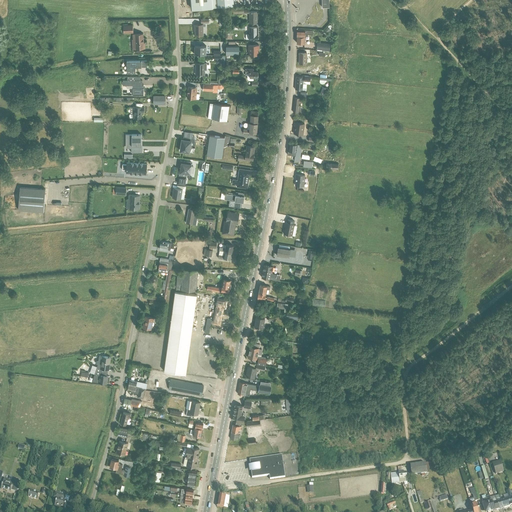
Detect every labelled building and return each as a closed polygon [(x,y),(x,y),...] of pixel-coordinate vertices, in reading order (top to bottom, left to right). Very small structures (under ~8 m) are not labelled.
[(191,0),(192,9),(233,6),(232,0),(191,0)] [(250,23),(258,23),(257,11),(250,11),(249,10),(244,10),(244,7),(234,7),(234,13),(249,13),(250,23)] [(194,24),(194,30),(195,30),(195,36),(203,36),(203,24),(194,24)] [(250,27),(250,34),(246,34),(246,39),(258,39),(258,27),(250,27)] [(297,36),(297,43),(305,43),(305,33),(312,34),(313,31),(305,30),(305,31),(297,31),(297,36)] [(133,34),(133,39),(132,40),(132,49),(145,48),(145,43),(144,43),(143,33),(133,34)] [(249,51),(249,55),(258,55),(258,49),(259,49),(259,44),(248,44),(248,51),(249,51)] [(207,45),(195,45),(195,54),(206,55),(207,45)] [(228,46),(226,46),(226,54),(239,54),(239,46),(235,46),(228,46)] [(134,61),(129,61),(129,74),(135,74),(135,73),(135,70),(135,67),(142,67),(147,67),(147,64),(147,61),(134,61)] [(204,75),(205,70),(207,70),(207,63),(196,63),(195,67),(196,67),(196,75),(204,75)] [(254,80),(254,77),(258,77),(258,71),(254,71),(254,69),(246,68),(246,72),(247,72),(247,78),(248,79),(248,80),(249,80),(254,80)] [(327,77),(327,74),(321,73),(321,81),(330,81),(331,78),(327,77)] [(303,90),(303,81),(310,81),(311,76),(305,76),(305,77),(296,77),(295,89),(303,90)] [(123,80),(123,83),(123,85),(127,85),(128,85),(133,85),(133,86),(133,87),(133,88),(133,91),(133,92),(133,95),(139,95),(144,95),(144,91),(144,88),(142,88),(142,86),(142,85),(143,85),(143,83),(143,80),(141,80),(139,80),(135,80),(132,80),(130,80),(129,80),(128,80),(127,80),(123,80)] [(189,99),(190,99),(190,98),(196,99),(199,99),(199,95),(198,94),(197,93),(195,93),(196,87),(188,87),(187,98),(189,98),(189,99)] [(295,98),(293,112),(299,113),(300,110),(301,109),(301,106),(301,103),(302,103),(303,99),(295,98)] [(227,121),(229,106),(214,104),(212,119),(227,121)] [(130,114),(129,115),(129,117),(130,118),(131,118),(133,118),(142,119),(142,112),(144,112),(144,107),(142,107),(133,107),(133,114),(131,114),(130,114)] [(257,133),(259,112),(251,111),(250,129),(244,129),(243,133),(250,134),(250,132),(257,133)] [(304,124),(294,122),(293,134),(302,135),(304,124)] [(141,152),(141,134),(132,134),(132,135),(128,134),(128,135),(128,147),(132,147),(131,148),(131,152),(141,152)] [(181,143),(180,151),(183,151),(188,152),(189,152),(190,147),(195,148),(196,140),(194,140),(195,137),(185,135),(185,136),(184,140),(183,139),(182,143),(181,143)] [(225,137),(210,135),(207,155),(222,157),(223,147),(224,147),(227,146),(228,143),(229,143),(229,142),(230,142),(230,136),(225,136),(225,137)] [(288,150),(288,154),(293,155),(296,156),(295,161),(300,162),(302,145),(297,144),(289,143),(288,150)] [(255,147),(247,145),(246,152),(245,156),(239,155),(238,159),(245,160),(245,159),(253,160),(254,154),(255,147)] [(179,168),(178,173),(180,173),(178,184),(185,185),(186,174),(190,175),(192,163),(180,161),(179,166),(181,166),(181,168),(179,168)] [(123,164),(122,170),(126,170),(126,173),(130,173),(135,174),(135,173),(138,173),(138,174),(143,174),(146,174),(147,169),(147,164),(138,163),(127,162),(127,164),(123,164)] [(248,179),(249,175),(251,175),(252,173),(252,171),(240,169),(239,173),(238,180),(235,180),(233,180),(233,182),(232,184),(235,184),(238,185),(237,186),(247,188),(248,183),(248,179)] [(305,175),(296,174),(296,178),(296,185),(304,186),(305,175)] [(20,187),(18,210),(44,212),(45,189),(20,187)] [(174,188),(172,197),(181,199),(183,189),(174,188)] [(244,199),(244,196),(243,196),(243,194),(243,192),(239,192),(238,192),(238,194),(238,195),(231,194),(225,193),(225,196),(225,199),(230,200),(235,201),(234,205),(234,207),(241,208),(242,205),(242,202),(243,202),(244,199)] [(140,204),(139,204),(140,195),(129,195),(128,200),(130,200),(129,209),(139,209),(140,204)] [(197,216),(194,215),(195,210),(189,209),(186,223),(196,225),(197,216)] [(235,228),(236,224),(237,224),(239,214),(228,212),(226,222),(225,221),(223,233),(232,235),(233,228),(235,228)] [(286,222),(283,234),(292,236),(295,224),(294,224),(294,221),(287,219),(287,222),(286,222)] [(170,250),(172,243),(163,242),(163,244),(160,244),(160,248),(170,250)] [(220,247),(219,250),(220,250),(225,251),(232,252),(233,246),(226,244),(226,245),(223,244),(223,247),(220,247)] [(289,257),(290,249),(278,247),(277,255),(289,257)] [(225,251),(220,250),(218,258),(224,259),(224,258),(231,259),(232,252),(225,251)] [(169,255),(169,259),(161,258),(160,261),(173,263),(174,256),(169,255)] [(159,271),(158,272),(168,274),(168,270),(171,270),(172,269),(172,268),(173,264),(172,264),(160,262),(159,271)] [(272,266),(264,264),(262,277),(275,280),(276,274),(271,273),(272,266)] [(196,290),(198,270),(183,269),(182,289),(196,290)] [(147,298),(165,301),(166,301),(171,270),(168,270),(168,274),(166,281),(164,280),(162,289),(165,289),(164,298),(159,297),(148,295),(148,296),(147,298)] [(228,292),(231,280),(223,279),(222,288),(208,286),(207,290),(221,292),(221,291),(228,292)] [(260,285),(259,291),(266,293),(267,289),(270,290),(270,286),(260,285)] [(266,293),(259,291),(258,298),(273,301),(274,298),(267,297),(267,298),(265,297),(266,294),(266,293)] [(185,374),(196,296),(176,293),(165,371),(185,374)] [(216,307),(214,319),(221,321),(224,308),(225,309),(227,300),(217,298),(215,307),(216,307)] [(298,313),(287,311),(286,317),(294,318),(294,319),(297,320),(298,313)] [(154,318),(146,316),(143,328),(151,330),(154,318)] [(263,328),(265,318),(256,317),(255,327),(263,328)] [(258,363),(265,365),(267,358),(261,357),(263,350),(259,349),(260,345),(254,343),(253,347),(250,346),(248,357),(258,359),(258,363)] [(95,374),(92,381),(107,383),(108,376),(107,376),(103,375),(104,369),(108,370),(109,370),(111,357),(99,355),(98,360),(97,360),(96,361),(96,362),(96,363),(97,364),(98,364),(95,374)] [(264,370),(265,366),(257,365),(256,368),(248,366),(246,376),(254,378),(255,374),(257,374),(257,371),(259,372),(259,369),(264,370)] [(130,379),(129,384),(145,388),(145,389),(146,389),(147,383),(143,382),(143,383),(130,379)] [(203,385),(171,379),(169,389),(202,395),(203,385)] [(240,382),(238,394),(245,395),(249,396),(251,389),(259,391),(270,393),(271,386),(260,384),(260,386),(247,383),(240,382)] [(145,388),(129,384),(127,389),(132,390),(132,392),(138,393),(137,397),(143,398),(144,393),(145,390),(145,389),(145,388)] [(138,407),(140,402),(131,400),(132,399),(125,398),(123,405),(130,406),(130,405),(138,407)] [(192,401),(187,401),(186,408),(187,408),(186,415),(193,416),(193,413),(198,414),(200,402),(192,401)] [(235,405),(233,420),(239,422),(240,421),(243,422),(244,418),(245,414),(241,413),(242,406),(235,405)] [(130,414),(124,412),(120,425),(126,426),(128,417),(129,418),(130,414)] [(189,423),(189,427),(193,428),(194,424),(196,424),(195,427),(202,428),(203,424),(196,422),(196,421),(190,420),(189,423)] [(240,434),(238,433),(239,429),(241,429),(241,426),(240,426),(241,423),(236,422),(235,425),(233,424),(230,438),(237,440),(237,438),(240,438),(240,434)] [(119,427),(117,435),(127,437),(129,429),(125,428),(119,427)] [(202,428),(195,427),(195,429),(194,429),(193,435),(201,436),(203,428),(202,428)] [(141,432),(139,438),(147,440),(148,433),(141,432)] [(125,455),(128,443),(120,441),(116,452),(125,455)] [(186,453),(185,456),(198,458),(200,449),(190,447),(187,447),(186,453)] [(270,479),(285,477),(282,455),(249,460),(250,466),(251,466),(252,471),(251,471),(252,478),(269,475),(270,479)] [(198,458),(185,456),(183,465),(187,465),(187,466),(196,467),(198,458)] [(124,475),(129,476),(131,468),(126,467),(125,470),(122,470),(123,465),(118,463),(119,460),(112,459),(110,467),(117,469),(116,472),(124,475)] [(500,460),(492,463),(496,474),(504,472),(500,460)] [(428,463),(425,463),(410,465),(412,476),(421,474),(425,474),(427,473),(430,473),(428,463)] [(188,480),(187,485),(194,486),(195,481),(196,476),(197,471),(189,470),(189,473),(189,475),(188,476),(188,480)] [(406,472),(399,473),(391,474),(392,484),(400,483),(407,482),(406,472)] [(1,488),(1,489),(11,492),(11,490),(17,491),(18,488),(19,482),(16,481),(16,482),(5,478),(3,482),(1,488)] [(38,500),(40,493),(30,490),(28,497),(38,500)] [(67,501),(64,500),(65,496),(54,492),(53,498),(57,500),(55,505),(65,508),(67,501)] [(219,493),(217,506),(224,507),(226,496),(229,496),(229,493),(225,493),(224,494),(219,493)] [(490,496),(482,498),(483,500),(482,500),(483,503),(485,509),(484,509),(484,511),(490,511),(494,510),(494,511),(492,505),(490,498),(490,496)] [(495,511),(499,509),(495,496),(490,498),(492,505),(494,504),(495,511)] [(503,508),(510,506),(507,499),(500,501),(503,508)] [(395,501),(387,504),(388,507),(389,510),(391,509),(390,506),(393,505),(394,507),(396,506),(395,504),(396,504),(395,501)]
